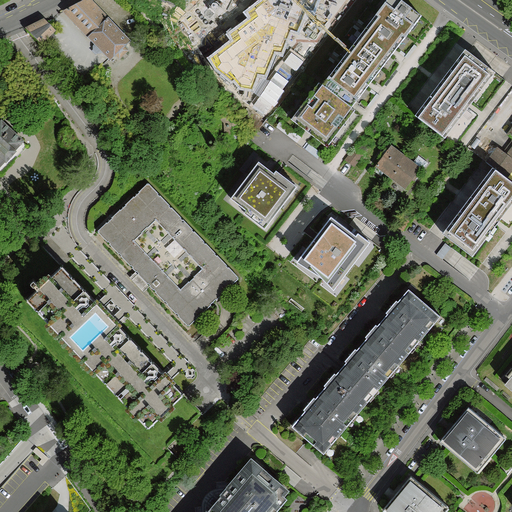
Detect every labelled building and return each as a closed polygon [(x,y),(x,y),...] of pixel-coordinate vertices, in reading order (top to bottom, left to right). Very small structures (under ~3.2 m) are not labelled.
[(90,0),(86,0),(64,11),(89,37),(109,20),(90,0)] [(282,45),(291,23),(270,0),(267,0),(255,10),(258,16),(238,32),(240,39),(214,59),(217,67),(227,74),(230,71),(241,85),(250,87),(258,67),(265,68),(275,44),(282,45)] [(270,0),(291,23),(298,24),(306,3),(314,4),(315,0),(270,0)] [(400,0),(386,0),(320,84),(350,108),(422,17),(400,0)] [(109,20),(89,37),(96,44),(103,51),(111,59),(129,41),(109,20)] [(53,31),(44,21),(28,30),(40,42),(53,31)] [(103,51),(96,44),(94,46),(94,49),(98,53),(101,53),(103,51)] [(496,74),(467,52),(416,116),(445,139),(496,74)] [(325,151),(355,111),(350,108),(320,84),(288,123),(325,151)] [(237,118),(233,122),(227,122),(228,135),(241,135),(241,122),(237,118)] [(0,167),(24,143),(3,122),(0,124),(0,167)] [(511,140),(491,168),(511,183),(511,140)] [(363,154),(356,148),(347,160),(354,166),(363,154)] [(391,148),(377,166),(392,177),(406,158),(391,148)] [(419,157),(413,164),(420,169),(422,171),(428,163),(419,157)] [(413,164),(406,158),(392,177),(407,188),(420,169),(413,164)] [(273,175),(259,164),(231,200),(247,212),(244,215),(264,231),(297,188),(276,172),(273,175)] [(457,215),(442,235),(473,257),(498,224),(511,204),(511,183),(491,168),(457,215)] [(149,184),(98,232),(187,326),(220,296),(239,277),(149,184)] [(421,207),(415,203),(404,216),(412,221),(421,207)] [(330,220),(293,267),(316,280),(333,299),(373,248),(357,235),(354,239),(330,220)] [(380,261),(373,256),(363,268),(371,274),(380,261)] [(107,313),(62,265),(27,299),(72,347),(107,313)] [(409,290),(383,320),(412,345),(435,319),(435,314),(436,313),(409,290)] [(107,313),(72,347),(118,394),(153,361),(107,313)] [(383,320),(363,344),(392,369),(412,345),(383,320)] [(363,344),(342,368),(371,393),(392,369),(363,344)] [(184,393),(153,361),(118,394),(148,427),(184,393)] [(322,393),(350,417),(371,393),(342,368),(322,393)] [(292,426),(320,448),(321,447),(326,446),(350,417),(322,393),(292,426)] [(456,423),(441,441),(448,447),(474,468),(502,435),(469,407),(456,423)] [(253,460),(230,487),(258,511),(281,511),(284,509),(290,502),(286,500),(292,493),(253,460)] [(412,476),(383,509),(386,511),(437,511),(445,503),(420,483),(412,476)] [(204,511),(258,511),(230,487),(227,485),(220,494),(223,496),(210,511),(207,509),(204,511)]
